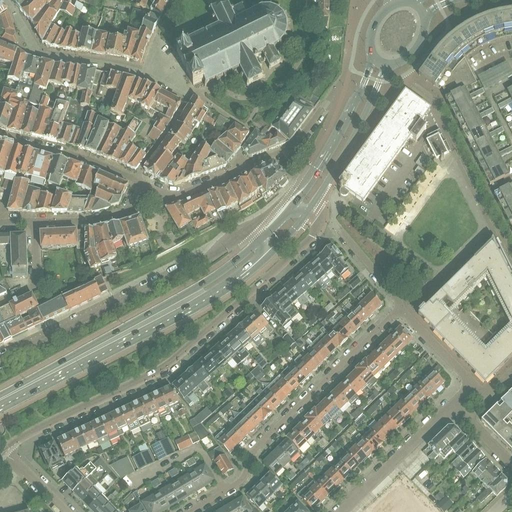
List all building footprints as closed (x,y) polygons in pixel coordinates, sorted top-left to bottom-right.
[(11,0),(18,9),(20,11),(31,0),(11,0)] [(53,0),(31,0),(20,11),(32,24),(53,0)] [(53,0),(32,24),(42,43),(51,27),(57,15),(59,11),(60,11),(64,4),(66,0),(53,0)] [(138,0),(137,5),(146,8),(148,0),(138,0)] [(156,0),(150,11),(161,16),(169,0),(156,0)] [(256,12),(254,8),(252,9),(254,13),(246,16),(242,8),(244,5),(242,4),(240,7),(234,11),(233,9),(231,11),(227,4),(228,1),(226,0),(225,3),(219,6),(212,9),(209,9),(208,10),(211,11),(215,18),(212,19),(213,21),(215,20),(217,24),(216,24),(218,27),(212,30),(211,27),(209,28),(210,31),(205,33),(203,30),(201,31),(203,34),(197,37),(195,34),(193,35),(195,38),(187,42),(185,41),(184,43),(186,44),(188,47),(178,52),(177,52),(185,69),(194,86),(204,81),(206,84),(205,86),(207,87),(207,84),(216,80),(217,84),(219,83),(218,79),(224,76),(225,80),(227,79),(225,75),(231,72),(233,76),(235,75),(233,72),(239,69),(241,72),(243,75),(240,76),(241,78),(244,77),(247,84),(246,86),(248,87),(249,84),(262,78),(265,79),(265,77),(263,76),(259,69),(262,68),(261,67),(262,67),(261,64),(265,62),(265,63),(267,62),(270,68),(269,70),(271,70),(272,68),(281,64),(283,65),(283,63),(281,62),(279,56),(281,55),(280,54),(278,55),(274,48),(280,45),(282,48),(283,47),(281,44),(285,40),(288,42),(289,40),(286,38),(288,32),(292,33),(292,31),(288,30),(288,24),(292,23),(291,21),(287,22),(285,17),(288,15),(287,13),(284,15),(279,11),(281,8),(279,7),(277,10),(272,8),(272,5),(270,4),(270,8),(264,8),(263,5),(261,5),(262,9),(256,12)] [(321,28),(326,29),(329,19),(329,3),(329,0),(326,0),(325,0),(318,0),(319,18),(323,18),(321,28)] [(83,6),(77,3),(76,3),(74,8),(80,12),(83,6)] [(76,9),(64,4),(60,11),(72,18),(76,9)] [(192,13),(198,9),(195,4),(189,8),(192,13)] [(132,15),(142,17),(146,19),(141,30),(151,35),(159,18),(150,14),(144,12),(133,9),(132,15)] [(511,9),(511,10),(499,12),(487,15),(476,19),(466,25),(456,31),(454,33),(452,35),(449,36),(447,38),(445,41),(441,45),(438,47),(436,49),(433,54),(431,57),(418,75),(439,90),(441,87),(446,96),(464,87),(465,88),(476,82),(464,58),(471,52),(479,47),(487,43),(495,40),(505,37),(511,36),(511,9)] [(0,28),(5,31),(1,39),(16,44),(15,31),(7,11),(0,14),(0,28)] [(50,47),(58,30),(51,27),(42,43),(50,47)] [(58,48),(66,49),(72,33),(73,31),(67,29),(65,33),(58,48)] [(58,48),(65,33),(58,30),(50,47),(58,48)] [(82,30),(81,35),(77,52),(91,53),(96,32),(82,30)] [(123,57),(129,59),(130,59),(138,33),(128,30),(126,40),(124,40),(121,57),(123,57)] [(144,51),(151,35),(141,30),(139,34),(138,33),(130,59),(141,63),(144,51)] [(107,35),(96,32),(91,53),(103,55),(107,35)] [(77,52),(81,35),(72,33),(66,49),(77,52)] [(110,36),(107,35),(103,55),(106,56),(106,55),(121,57),(124,40),(110,38),(110,36)] [(0,60),(13,66),(17,50),(0,43),(0,60)] [(27,57),(17,50),(13,66),(8,79),(7,81),(12,83),(13,81),(19,83),(18,86),(19,86),(27,57)] [(27,57),(19,86),(34,89),(37,79),(41,61),(27,57)] [(46,91),(49,82),(55,64),(41,61),(37,79),(34,89),(33,91),(38,93),(38,92),(39,89),(46,91)] [(49,82),(63,87),(63,84),(68,67),(66,67),(55,64),(49,82)] [(63,84),(69,86),(74,68),(68,67),(63,84)] [(69,87),(77,89),(82,69),(74,68),(69,86),(69,87)] [(80,106),(84,107),(89,109),(93,85),(97,86),(101,72),(96,71),(82,69),(77,89),(76,91),(83,93),(81,102),(80,106)] [(123,77),(111,73),(111,74),(105,73),(101,86),(97,96),(101,97),(97,107),(110,112),(115,99),(123,77)] [(110,112),(114,113),(122,117),(128,100),(127,100),(135,80),(123,77),(115,99),(110,112)] [(511,87),(507,78),(485,90),(480,80),(476,82),(465,88),(464,87),(446,96),(444,97),(445,98),(450,107),(454,117),(459,127),(464,137),(469,146),(474,156),(479,166),(484,175),(489,186),(491,185),(492,187),(495,193),(494,194),(499,204),(504,213),(509,223),(511,229),(511,87)] [(128,100),(135,103),(136,104),(137,100),(136,100),(144,83),(137,81),(135,80),(127,100),(128,100)] [(152,87),(144,83),(136,100),(137,100),(143,102),(152,87)] [(6,131),(21,135),(30,103),(34,104),(40,106),(42,99),(44,99),(45,95),(38,92),(38,93),(33,91),(34,89),(19,86),(18,86),(17,90),(16,93),(4,90),(2,96),(0,95),(0,96),(0,102),(0,103),(7,105),(5,111),(11,113),(6,131)] [(154,103),(155,103),(163,92),(161,91),(152,87),(143,102),(140,107),(149,111),(154,103)] [(169,111),(165,117),(170,120),(180,104),(179,100),(163,92),(155,103),(169,111)] [(363,203),(373,190),(394,160),(410,138),(416,142),(426,128),(420,124),(430,111),(405,93),(357,160),(339,185),(342,188),(340,190),(340,193),(340,195),(343,196),(344,197),(345,196),(346,196),(347,195),(349,192),(363,203)] [(66,96),(62,95),(59,94),(53,113),(44,140),(57,144),(63,124),(66,113),(70,99),(66,98),(66,96)] [(271,126),(270,127),(279,133),(280,133),(289,142),(292,139),(292,138),(313,110),(320,100),(312,94),(308,101),(299,95),(296,99),(294,98),(272,125),(271,126)] [(194,97),(189,105),(200,113),(201,112),(205,115),(209,109),(204,106),(194,97)] [(44,99),(42,99),(40,106),(38,114),(38,115),(34,128),(34,129),(32,137),(44,140),(53,113),(47,111),(50,101),(44,99)] [(66,113),(86,119),(87,118),(88,113),(89,109),(84,107),(80,106),(81,102),(70,99),(66,113)] [(0,129),(6,131),(11,113),(5,111),(7,105),(0,103),(0,102),(0,129)] [(31,137),(32,137),(34,129),(34,128),(38,115),(38,114),(40,106),(34,104),(30,103),(21,135),(31,137)] [(199,125),(202,120),(205,115),(201,112),(200,113),(189,105),(183,114),(191,119),(190,121),(197,125),(199,125)] [(86,119),(82,130),(77,149),(85,151),(96,119),(97,116),(88,113),(87,118),(86,119)] [(157,124),(154,128),(162,133),(170,120),(165,117),(159,114),(154,122),(157,124)] [(179,121),(177,124),(192,134),(197,125),(190,121),(191,119),(183,114),(179,121)] [(213,128),(215,125),(214,125),(216,122),(213,120),(205,115),(202,120),(213,128)] [(220,116),(216,122),(214,125),(215,125),(221,130),(227,120),(220,116)] [(127,131),(127,130),(125,133),(120,131),(106,159),(110,160),(119,163),(129,146),(136,137),(135,136),(136,135),(134,135),(139,126),(142,122),(134,118),(132,122),(127,131)] [(109,124),(96,119),(85,151),(96,155),(109,124)] [(228,133),(226,134),(225,135),(241,146),(249,133),(232,123),(229,127),(232,128),(228,133)] [(71,127),(63,124),(57,144),(65,146),(71,127)] [(96,155),(99,157),(106,159),(120,131),(121,129),(109,124),(96,155)] [(177,124),(168,136),(181,144),(185,146),(192,134),(177,124)] [(69,147),(76,128),(71,127),(65,146),(69,147)] [(82,130),(76,128),(69,147),(76,148),(77,149),(82,130)] [(162,134),(162,133),(154,128),(148,136),(156,142),(162,134)] [(256,130),(250,139),(242,150),(249,158),(268,151),(264,143),(268,139),(264,136),(268,131),(264,128),(260,134),(256,130)] [(436,159),(442,156),(442,157),(439,159),(441,162),(445,160),(443,157),(442,156),(450,152),(439,131),(427,137),(429,140),(427,142),(435,157),(436,159)] [(240,147),(241,146),(225,135),(217,142),(216,144),(234,156),(240,147)] [(270,136),(268,139),(264,143),(268,151),(286,144),(278,135),(273,139),(270,136)] [(168,136),(163,145),(174,153),(181,144),(168,136)] [(225,167),(209,153),(211,150),(205,147),(210,140),(206,137),(201,145),(195,155),(189,164),(172,187),(184,182),(201,176),(225,168),(225,167)] [(13,147),(0,144),(0,171),(4,173),(13,147)] [(216,144),(214,145),(211,150),(209,153),(225,167),(231,160),(234,156),(216,144)] [(144,171),(153,177),(158,181),(174,159),(171,157),(174,153),(163,145),(152,161),(144,171)] [(145,156),(137,151),(129,146),(119,163),(136,171),(143,160),(145,156)] [(17,177),(17,175),(25,151),(13,148),(4,173),(17,177)] [(17,175),(26,177),(27,176),(34,153),(25,151),(17,175)] [(189,152),(184,160),(178,156),(175,159),(174,159),(158,181),(159,182),(172,187),(189,164),(195,155),(189,152)] [(26,177),(45,182),(46,182),(47,178),(53,158),(34,153),(27,176),(26,177)] [(68,162),(53,158),(47,178),(50,179),(47,185),(59,190),(63,179),(68,162)] [(63,179),(76,185),(82,167),(68,162),(63,179)] [(287,182),(286,180),(285,178),(272,164),(253,173),(251,174),(258,192),(262,198),(265,202),(285,185),(286,183),(287,182)] [(83,168),(82,167),(76,185),(75,186),(91,193),(94,187),(99,173),(83,168)] [(128,186),(109,178),(99,173),(94,187),(99,189),(122,196),(128,186)] [(256,202),(262,198),(258,192),(251,174),(240,180),(249,200),(252,204),(255,202),(256,202)] [(240,180),(228,185),(240,211),(252,204),(249,200),(240,180)] [(8,212),(12,212),(22,212),(28,188),(29,182),(16,181),(16,182),(10,200),(8,211),(8,212)] [(227,186),(217,190),(225,208),(227,211),(230,218),(240,211),(228,185),(227,186)] [(22,212),(26,212),(36,213),(41,195),(42,192),(28,188),(22,212)] [(111,208),(117,206),(119,205),(122,196),(99,189),(96,199),(111,205),(111,208)] [(216,211),(217,214),(221,223),(230,218),(227,211),(225,208),(217,190),(207,194),(215,212),(216,211)] [(51,214),(57,214),(66,214),(72,197),(57,193),(55,200),(51,214)] [(213,220),(209,214),(215,212),(207,194),(196,198),(207,221),(209,220),(210,222),(213,220)] [(36,213),(51,214),(55,200),(41,195),(36,213)] [(73,198),(72,197),(66,214),(75,214),(80,198),(73,198)] [(89,198),(80,198),(75,214),(83,214),(89,198)] [(89,213),(91,213),(96,199),(89,198),(83,214),(89,213)] [(209,224),(207,221),(196,198),(179,204),(191,223),(194,227),(196,231),(209,224)] [(105,210),(111,208),(111,205),(96,199),(91,213),(105,210)] [(165,208),(179,231),(191,223),(179,204),(165,208)] [(128,248),(148,241),(140,217),(120,223),(119,224),(124,238),(128,248)] [(119,224),(107,226),(112,245),(124,238),(119,224)] [(101,263),(117,258),(112,245),(107,226),(94,229),(95,249),(101,263),(102,266),(101,263)] [(189,231),(193,237),(194,239),(199,236),(196,231),(194,227),(189,231)] [(90,271),(102,266),(101,263),(95,249),(94,229),(85,229),(85,230),(84,230),(84,250),(84,254),(90,271)] [(77,250),(84,250),(84,230),(77,231),(76,231),(77,247),(77,250)] [(41,249),(77,247),(76,231),(40,233),(41,249)] [(10,235),(0,235),(0,245),(10,245),(11,269),(12,269),(12,279),(28,278),(27,268),(28,268),(26,234),(10,235)] [(485,383),(511,356),(511,274),(493,237),(438,291),(440,294),(433,300),(418,315),(485,383)] [(322,256),(331,267),(339,260),(341,258),(331,248),(330,249),(329,248),(321,255),(322,256)] [(322,256),(314,264),(325,276),(330,271),(338,280),(341,277),(331,267),(322,256)] [(339,260),(331,267),(341,277),(349,271),(339,260)] [(314,264),(305,271),(322,289),(325,286),(323,284),(328,280),(325,276),(314,264)] [(305,271),(297,278),(308,291),(313,286),(319,292),(322,289),(305,271)] [(94,282),(93,282),(94,284),(98,292),(101,296),(108,293),(108,292),(102,279),(101,278),(101,277),(94,280),(95,281),(94,282)] [(353,290),(361,283),(357,278),(356,277),(347,284),(352,290),(353,290)] [(297,278),(288,286),(305,304),(308,301),(303,295),(308,291),(297,278)] [(67,292),(62,294),(70,311),(101,296),(98,292),(94,284),(93,282),(94,282),(93,280),(88,283),(82,286),(77,287),(75,288),(73,289),(72,289),(70,290),(68,291),(67,292)] [(288,286),(280,293),(291,306),(297,301),(302,307),(305,304),(288,286)] [(341,294),(344,298),(350,292),(347,288),(341,294)] [(271,300),(290,322),(291,321),(288,319),(291,317),(285,311),(291,306),(280,293),(272,300),(271,300)] [(363,294),(361,297),(375,311),(381,305),(371,293),(367,298),(363,294)] [(32,294),(9,305),(16,319),(22,316),(29,312),(36,308),(38,307),(32,294)] [(38,307),(36,308),(43,323),(69,311),(70,311),(62,294),(38,307)] [(344,298),(341,294),(335,299),(338,303),(344,298)] [(361,303),(358,306),(369,317),(375,311),(361,297),(358,300),(361,303)] [(283,328),(290,322),(271,300),(264,306),(264,307),(264,308),(263,309),(272,320),(274,318),(283,328)] [(362,323),(369,317),(358,306),(354,310),(348,304),(349,303),(346,300),(342,304),(346,307),(348,309),(362,323)] [(330,303),(324,309),(327,312),(333,307),(330,303)] [(9,305),(0,308),(0,326),(4,325),(14,320),(16,319),(9,305)] [(36,308),(29,312),(35,327),(43,323),(36,308)] [(348,316),(345,319),(356,330),(362,323),(348,309),(345,312),(348,316)] [(29,312),(22,316),(28,330),(35,327),(29,312)] [(274,333),(257,314),(254,317),(253,317),(252,317),(251,317),(248,320),(259,333),(264,328),(271,336),(274,333)] [(336,328),(333,331),(344,343),(347,340),(347,339),(350,335),(336,321),(335,322),(332,318),(330,315),(326,318),(336,328)] [(16,319),(14,320),(20,334),(28,330),(22,316),(16,319)] [(341,316),(338,319),(336,321),(350,335),(356,330),(345,319),(344,320),(341,316)] [(307,324),(310,327),(317,322),(314,318),(307,324)] [(14,320),(4,325),(11,338),(20,334),(14,320)] [(244,326),(241,329),(256,346),(259,343),(254,337),(259,333),(248,320),(244,323),(244,324),(244,325),(244,326)] [(4,325),(0,326),(0,339),(2,343),(11,338),(4,325)] [(329,335),(323,328),(320,331),(322,334),(323,334),(337,348),(339,346),(340,347),(344,343),(333,331),(329,335)] [(412,339),(401,328),(393,336),(404,347),(409,352),(417,344),(412,339)] [(235,332),(231,335),(243,350),(244,349),(252,342),(256,346),(241,329),(237,332),(236,332),(235,332)] [(295,337),(292,339),(295,343),(298,340),(299,339),(303,336),(298,330),(293,335),(295,337)] [(288,334),(283,339),(282,339),(290,348),(295,343),(296,343),(295,343),(292,339),(288,334)] [(323,340),(320,343),(331,354),(337,348),(323,334),(322,334),(319,337),(323,340)] [(231,335),(223,342),(240,363),(244,360),(243,358),(248,354),(244,349),(243,350),(231,335)] [(310,346),(324,360),(331,354),(320,343),(316,347),(313,344),(306,336),(303,339),(307,342),(310,346)] [(393,336),(385,344),(396,355),(404,347),(393,336)] [(296,343),(295,343),(297,346),(298,346),(298,347),(299,348),(304,345),(299,339),(298,340),(295,343),(296,343)] [(223,342),(215,349),(226,362),(230,358),(238,366),(240,363),(223,342)] [(385,344),(377,351),(389,363),(396,355),(385,344)] [(318,366),(324,360),(310,346),(306,349),(310,353),(308,355),(318,366)] [(215,349),(206,357),(222,376),(226,373),(222,369),(227,364),(226,362),(215,349)] [(276,351),(275,351),(268,357),(271,361),(279,354),(276,351)] [(377,351),(370,359),(381,370),(389,363),(377,351)] [(283,357),(287,360),(291,356),(287,352),(283,357)] [(300,356),(298,358),(312,373),(318,366),(308,355),(303,360),(300,356)] [(206,357),(198,364),(214,383),(222,376),(206,357)] [(298,365),(294,368),(305,379),(312,373),(298,358),(294,361),(298,365)] [(364,362),(361,366),(373,378),(381,370),(370,359),(366,362),(364,362)] [(264,360),(257,366),(262,372),(263,371),(261,369),(267,364),(264,360)] [(405,370),(408,367),(404,363),(401,365),(402,366),(397,371),(396,370),(400,374),(403,371),(405,369),(405,370)] [(194,369),(190,373),(205,391),(209,388),(204,382),(209,377),(214,383),(198,364),(194,367),(194,368),(194,369)] [(254,378),(257,376),(262,372),(257,366),(250,373),(254,378)] [(377,382),(373,378),(361,366),(358,369),(358,370),(353,374),(365,386),(369,390),(377,382)] [(437,375),(442,370),(438,366),(433,371),(425,378),(437,390),(444,383),(437,375)] [(287,368),(284,371),(299,385),(305,379),(294,368),(291,372),(287,368)] [(395,379),(400,374),(396,370),(388,378),(392,382),(395,379)] [(285,377),(282,381),(292,391),(299,385),(284,371),(281,374),(285,377)] [(185,376),(181,379),(192,392),(197,388),(202,393),(205,391),(190,373),(187,376),(186,375),(185,376)] [(353,374),(344,384),(355,395),(365,386),(353,374)] [(406,374),(401,379),(404,382),(409,378),(406,374)] [(425,378),(417,386),(429,397),(437,390),(425,378)] [(174,388),(183,400),(189,406),(192,403),(187,397),(192,392),(181,379),(178,382),(177,382),(177,383),(177,384),(174,388)] [(275,381),(272,383),(286,398),(292,391),(282,381),(278,384),(275,381)] [(268,386),(265,389),(280,404),(286,398),(272,383),(268,386)] [(344,384),(336,391),(347,403),(355,395),(344,384)] [(417,386),(409,393),(421,405),(429,397),(417,386)] [(178,403),(171,387),(160,392),(167,408),(170,413),(171,413),(168,408),(178,403)] [(228,400),(235,394),(229,388),(223,394),(228,400)] [(273,410),(280,404),(265,389),(262,392),(260,389),(256,392),(259,395),(264,401),(273,410)] [(336,391),(328,399),(340,410),(347,403),(336,391)] [(160,392),(150,397),(157,413),(158,413),(160,418),(170,413),(167,408),(160,392)] [(409,393),(402,401),(413,413),(421,405),(409,393)] [(260,402),(257,405),(268,417),(271,413),(271,412),(273,410),(264,401),(259,395),(256,398),(260,402)] [(511,401),(506,396),(500,402),(499,404),(511,416),(511,414),(511,401)] [(150,397),(140,401),(147,418),(157,413),(150,397)] [(330,419),(332,418),(340,410),(328,399),(319,408),(330,419)] [(140,401),(130,406),(137,422),(140,428),(150,423),(147,418),(140,401)] [(402,401),(394,408),(405,420),(413,413),(402,401)] [(264,421),(268,417),(257,405),(256,405),(253,402),(249,405),(246,408),(261,422),(263,420),(264,421)] [(229,403),(223,409),(226,413),(232,406),(229,403)] [(375,404),(371,409),(367,412),(371,416),(378,408),(377,408),(378,407),(375,404)] [(499,404),(491,411),(503,424),(508,418),(511,416),(499,404)] [(214,405),(208,411),(211,414),(217,408),(214,405)] [(130,406),(120,411),(127,427),(133,425),(135,430),(140,428),(137,422),(130,406)] [(200,424),(211,414),(208,411),(206,408),(194,419),(188,422),(192,429),(200,424)] [(254,428),(261,422),(246,408),(243,411),(240,414),(254,428)] [(314,411),(310,415),(322,427),(330,419),(319,408),(315,411),(314,411)] [(394,408),(386,416),(398,428),(405,420),(394,408)] [(120,411),(110,416),(117,432),(119,437),(124,435),(121,430),(127,427),(120,411)] [(356,411),(353,414),(351,416),(356,420),(358,418),(360,416),(356,411)] [(481,421),(497,437),(507,427),(503,424),(491,411),(481,421)] [(248,435),(254,428),(240,414),(237,418),(234,420),(248,435)] [(365,414),(364,416),(362,414),(360,416),(358,418),(362,422),(368,417),(365,414)] [(307,420),(303,423),(314,435),(322,427),(310,415),(307,418),(307,420)] [(110,416),(100,421),(107,437),(109,441),(119,437),(117,432),(110,416)] [(217,416),(210,421),(213,424),(219,418),(217,416)] [(386,416),(378,423),(390,435),(398,428),(386,416)] [(357,426),(362,422),(358,418),(356,420),(353,423),(355,424),(357,426)] [(497,437),(505,445),(511,437),(511,427),(509,425),(511,422),(508,418),(503,424),(507,427),(497,437)] [(235,427),(231,430),(242,441),(248,435),(234,420),(231,423),(235,427)] [(100,421),(90,425),(99,446),(109,441),(107,437),(100,421)] [(204,425),(207,429),(213,424),(210,421),(204,425)] [(303,423),(296,431),(307,443),(314,435),(303,423)] [(378,423),(370,431),(382,443),(390,435),(378,423)] [(192,429),(200,441),(200,442),(209,436),(200,424),(192,429)] [(90,425),(80,430),(87,447),(97,442),(99,446),(90,425)] [(347,431),(351,435),(356,431),(352,426),(347,431)] [(434,460),(439,455),(445,448),(460,434),(454,428),(448,428),(428,447),(433,452),(428,458),(432,462),(434,460)] [(80,430),(70,435),(77,451),(87,447),(80,430)] [(224,430),(221,433),(235,447),(242,441),(231,430),(228,433),(224,430)] [(303,449),(302,447),(307,443),(296,431),(287,439),(288,440),(299,452),(300,452),(303,449)] [(370,431),(363,439),(375,452),(383,444),(382,443),(370,431)] [(221,433),(215,438),(218,443),(228,454),(235,447),(221,433)] [(452,451),(455,454),(468,442),(460,434),(445,448),(439,455),(443,460),(452,451)] [(65,457),(77,451),(70,435),(57,441),(65,457)] [(192,445),(188,436),(183,438),(187,447),(192,445)] [(179,451),(187,447),(183,438),(175,442),(179,451)] [(323,438),(320,441),(326,447),(328,444),(323,438)] [(166,457),(174,453),(167,439),(160,443),(166,457)] [(205,443),(209,449),(214,445),(210,439),(205,443)] [(363,439),(355,446),(366,458),(374,451),(375,452),(363,439)] [(288,440),(279,449),(290,461),(299,452),(288,440)] [(323,449),(326,447),(320,441),(317,443),(323,449)] [(452,464),(456,469),(476,450),(468,442),(455,454),(458,458),(452,464)] [(158,461),(166,457),(160,443),(152,447),(158,461)] [(52,472),(64,466),(53,444),(40,450),(49,468),(50,468),(52,472)] [(355,446),(347,454),(358,466),(366,458),(355,446)] [(279,449),(271,456),(283,468),(290,461),(279,449)] [(468,474),(471,470),(471,471),(484,458),(476,450),(456,469),(461,474),(465,471),(468,474)] [(146,467),(154,463),(148,451),(140,454),(146,467)] [(214,451),(208,454),(212,462),(214,461),(222,476),(233,469),(225,455),(218,459),(214,451)] [(138,471),(146,467),(140,454),(132,458),(138,471)] [(347,454),(339,461),(351,473),(358,466),(347,454)] [(264,464),(275,475),(283,468),(271,456),(264,464)] [(321,457),(316,462),(313,465),(316,468),(324,460),(321,457)] [(310,462),(305,458),(301,462),(306,466),(310,462)] [(127,459),(119,462),(126,477),(134,473),(127,459)] [(477,478),(480,481),(494,468),(485,459),(468,476),(473,481),(477,478)] [(339,461),(331,469),(343,481),(351,473),(339,461)] [(99,466),(100,466),(107,474),(109,472),(110,470),(103,462),(102,464),(99,466)] [(121,479),(126,477),(119,462),(109,467),(121,479)] [(63,481),(63,482),(73,492),(85,481),(90,476),(96,470),(92,466),(90,464),(83,470),(82,469),(80,471),(76,468),(76,469),(75,469),(74,470),(70,474),(67,477),(63,481)] [(313,465),(305,472),(308,475),(310,473),(311,475),(313,473),(312,472),(312,471),(313,472),(317,468),(316,468),(313,465)] [(205,466),(196,472),(204,486),(213,480),(205,466)] [(501,476),(494,468),(480,481),(483,484),(481,486),(486,490),(486,491),(501,476)] [(331,469),(324,476),(335,489),(343,481),(331,469)] [(114,483),(117,480),(118,479),(110,470),(109,472),(107,474),(107,475),(114,483)] [(196,472),(187,477),(195,491),(204,486),(196,472)] [(305,472),(301,476),(300,476),(299,477),(297,479),(300,482),(300,483),(301,483),(303,481),(308,475),(305,472)] [(282,486),(270,474),(262,482),(274,494),(282,486)] [(81,500),(93,488),(98,483),(90,476),(85,481),(73,492),(81,500)] [(324,476),(316,484),(327,496),(335,489),(324,476)] [(492,493),(496,497),(506,487),(507,481),(501,476),(486,491),(486,490),(477,499),(481,503),(492,493)] [(187,477),(178,482),(186,496),(195,491),(187,477)] [(292,490),(300,483),(300,482),(297,479),(290,486),(290,488),(292,490)] [(309,491),(308,491),(320,503),(327,496),(316,484),(313,481),(306,488),(309,491)] [(178,482),(169,487),(178,501),(186,496),(178,482)] [(262,482),(254,489),(266,501),(274,494),(262,482)] [(169,487),(161,493),(169,507),(178,501),(169,487)] [(81,500),(89,508),(101,496),(93,488),(81,500)] [(270,511),(273,509),(270,506),(269,504),(266,501),(254,489),(246,497),(258,509),(263,505),(270,511)] [(89,508),(92,511),(100,511),(108,504),(119,495),(115,491),(105,501),(101,496),(89,508)] [(300,499),(312,511),(320,503),(308,491),(300,499)] [(434,497),(439,502),(444,497),(440,492),(434,497)] [(161,493),(152,498),(160,511),(169,507),(161,493)] [(436,506),(442,511),(445,511),(453,504),(446,496),(436,506)] [(143,503),(147,511),(159,511),(160,511),(152,498),(143,503)] [(257,511),(255,509),(251,505),(248,507),(243,499),(233,504),(238,511),(257,511)] [(306,511),(298,503),(289,511),(290,511),(306,511)]
